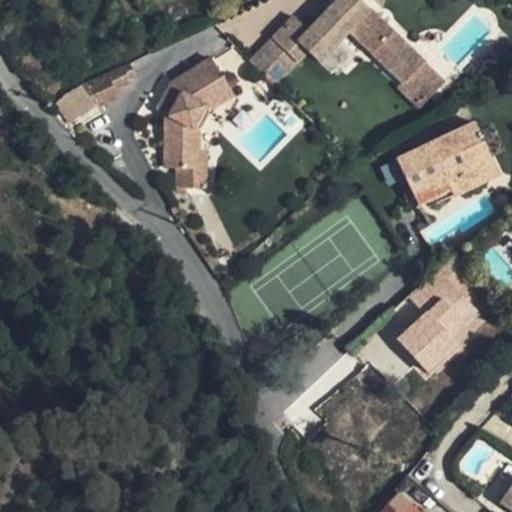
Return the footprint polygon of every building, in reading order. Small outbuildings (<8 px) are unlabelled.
[(120,0),(127,10),(137,3),(135,0),(120,0)] [(424,63),(358,0),(338,0),(308,32),(294,18),(283,29),(307,52),(319,62),(349,31),(404,84),(424,63)] [(307,52),(283,29),(274,39),(298,62),(307,52)] [(298,62),(274,39),(250,64),(274,87),(298,62)] [(213,62),(174,86),(164,104),(175,111),(170,121),(167,171),(179,171),(199,171),(200,154),(200,134),(211,114),(235,99),(213,62)] [(127,65),(88,83),(100,108),(116,100),(112,92),(128,86),(125,81),(133,78),(127,65)] [(82,87),(66,96),(82,117),(97,108),(82,87)] [(158,114),(170,121),(175,111),(164,104),(158,114)] [(500,176),(477,125),(399,161),(420,207),(462,187),(465,192),(500,176)] [(208,154),(200,154),(199,171),(179,171),(179,191),(188,191),(208,191),(208,154)] [(471,257),(465,248),(459,254),(466,261),(471,257)] [(457,289),(475,272),(466,261),(459,254),(411,297),(428,316),(412,330),(401,340),(431,374),(460,347),(447,333),(475,309),(457,289)] [(411,297),(395,311),(412,330),(428,316),(411,297)] [(447,333),(460,347),(487,322),(475,309),(447,333)] [(511,489),(502,504),(511,510),(511,489)] [(419,511),(411,503),(402,511),(419,511)]
